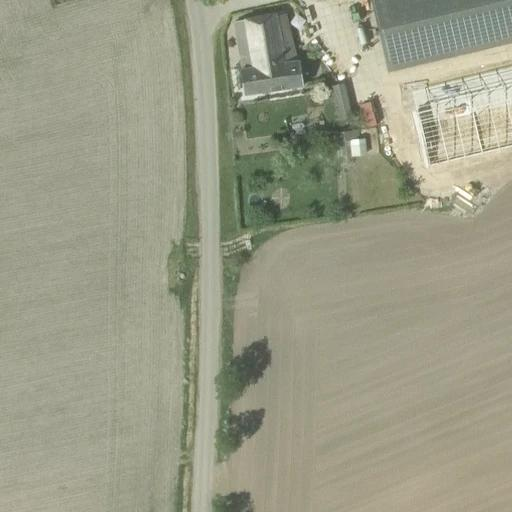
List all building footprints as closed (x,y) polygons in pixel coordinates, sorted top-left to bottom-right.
[(511,40),(511,0),(370,0),(387,70),(511,40)] [(312,7),(314,18),(332,13),(330,2),(312,7)] [(285,14),(272,17),(233,24),(241,71),(240,71),(244,97),(301,87),(297,61),(293,62),(285,14)] [(511,81),(412,104),(421,144),(511,122),(511,81)] [(328,131),(333,148),(346,143),(341,126),(328,131)]
